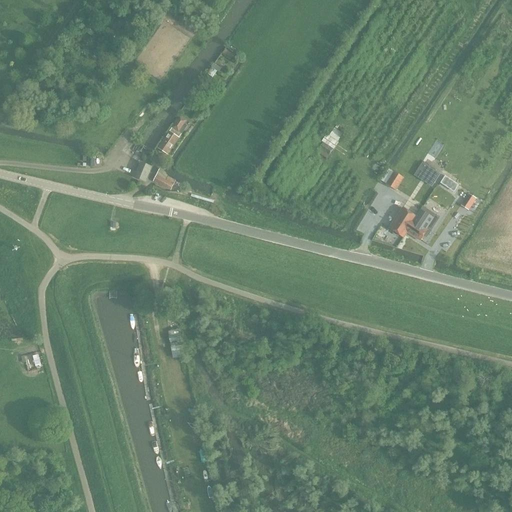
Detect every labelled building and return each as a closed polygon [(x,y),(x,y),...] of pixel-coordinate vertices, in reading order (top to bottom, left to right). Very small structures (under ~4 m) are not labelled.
[(149,0),(137,0),(149,9),(154,4),(149,0)] [(134,10),(143,17),(146,13),(137,6),(134,10)] [(121,31),(115,42),(125,48),(131,37),(121,31)] [(225,53),(233,60),(236,56),(227,50),(225,53)] [(158,149),(167,155),(187,126),(184,124),(186,121),(180,117),(158,149)] [(337,144),(343,135),(345,136),(347,132),(338,126),(336,129),(335,128),(328,138),(337,144)] [(334,149),(325,142),(318,152),(327,158),(328,156),(329,157),(334,149)] [(152,168),(140,164),(135,177),(147,182),(152,168)] [(423,164),(417,172),(434,183),(440,175),(423,164)] [(161,169),(154,182),(167,188),(171,190),(174,183),(175,181),(167,177),(164,172),(163,170),(161,169)] [(404,179),(395,173),(387,185),(396,191),(404,179)] [(469,194),(461,206),(469,211),(477,199),(469,194)] [(416,218),(408,231),(411,233),(411,234),(420,241),(425,234),(428,236),(440,218),(423,207),(416,218)] [(415,217),(401,208),(388,228),(392,230),(391,233),(396,236),(398,235),(402,237),(406,231),(406,230),(412,221),(415,217)]
